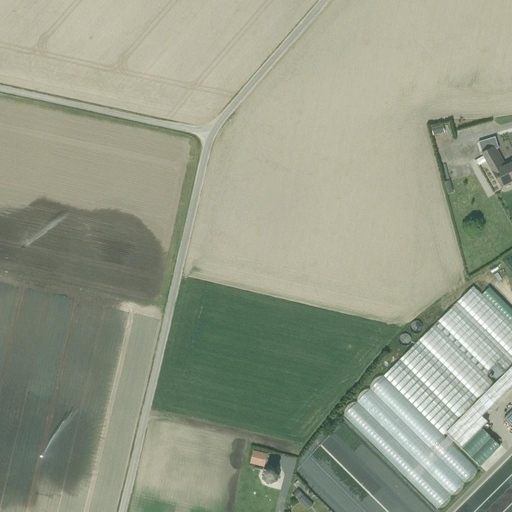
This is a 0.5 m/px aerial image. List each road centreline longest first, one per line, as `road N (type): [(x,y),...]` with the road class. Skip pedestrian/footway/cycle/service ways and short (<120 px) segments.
road 1 (track): [(0,89),(208,135),(325,0)]
road 2 (track): [(124,511),(208,135)]
